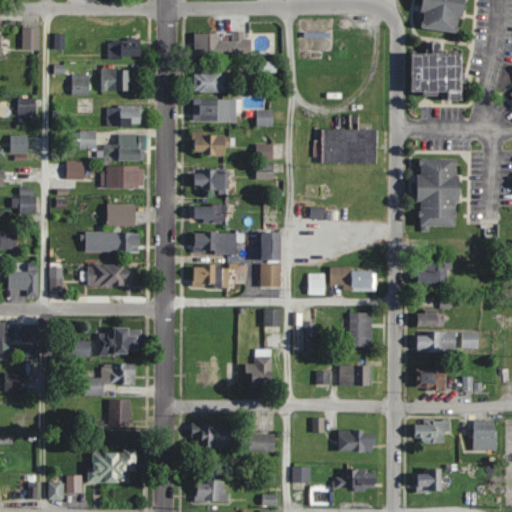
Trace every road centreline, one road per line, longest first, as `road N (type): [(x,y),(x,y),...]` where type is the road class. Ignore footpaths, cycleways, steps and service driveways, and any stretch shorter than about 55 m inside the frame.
road 1 (residential): [(396,406),(398,28),(383,8)]
road 2 (residential): [(383,8),(0,7)]
road 3 (residential): [(166,307),(169,0)]
road 4 (residential): [(396,406),(164,406)]
road 5 (residential): [(166,307),(0,307)]
